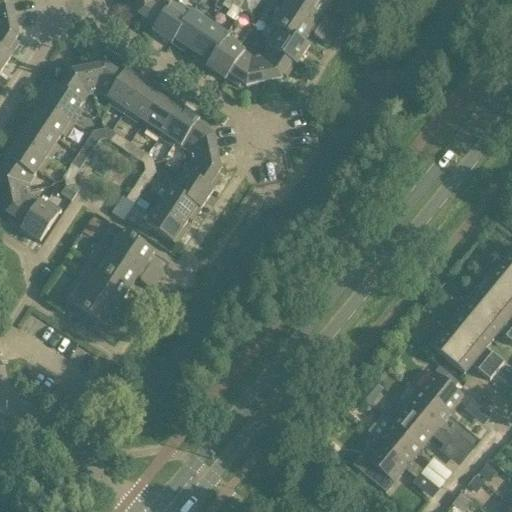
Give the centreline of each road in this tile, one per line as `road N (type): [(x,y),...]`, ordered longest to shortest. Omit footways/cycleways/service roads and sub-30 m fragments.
road 1 (tertiary): [(511,78),(155,511)]
road 2 (tertiary): [(183,511),(511,110)]
road 3 (residential): [(74,10),(269,137)]
road 4 (residential): [(130,498),(0,388)]
road 5 (residential): [(74,10),(0,118)]
road 6 (residential): [(435,511),(511,416)]
